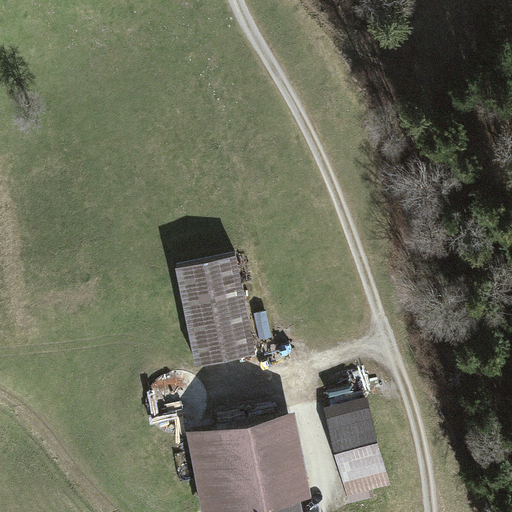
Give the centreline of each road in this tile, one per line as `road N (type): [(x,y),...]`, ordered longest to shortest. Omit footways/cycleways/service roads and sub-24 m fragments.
road 1 (track): [(236,0),(311,138),(373,290),(411,399),(434,511)]
road 2 (track): [(114,511),(31,416),(0,393)]
